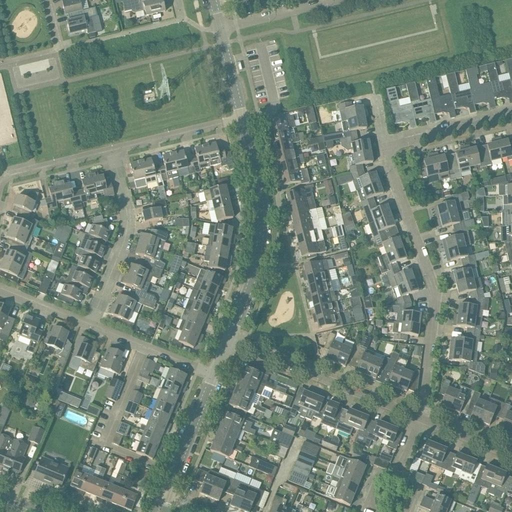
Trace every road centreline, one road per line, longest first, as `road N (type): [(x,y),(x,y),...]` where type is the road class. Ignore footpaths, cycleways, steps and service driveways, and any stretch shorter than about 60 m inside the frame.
road 1 (residential): [(420,419),(435,296),(383,149)]
road 2 (unclassified): [(228,340),(260,235),(242,120)]
road 3 (residential): [(228,340),(420,419)]
road 4 (residential): [(90,323),(127,216),(112,152)]
road 5 (residential): [(214,375),(90,323)]
road 6 (residential): [(112,152),(242,120)]
road 7 (residential): [(383,149),(511,117)]
road 8 (unclassified): [(166,492),(214,375)]
road 9 (residential): [(0,191),(9,174),(112,152)]
road 10 (residential): [(220,29),(340,0)]
